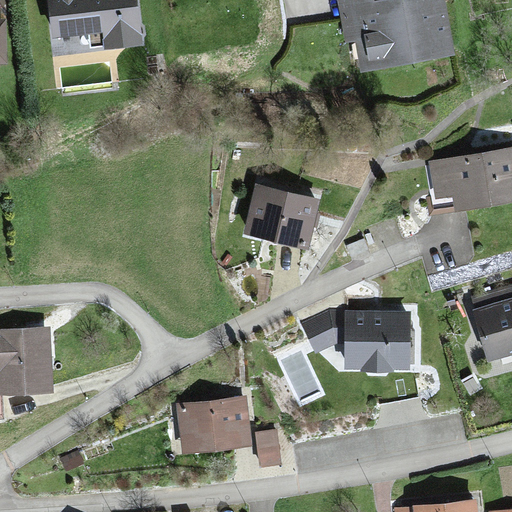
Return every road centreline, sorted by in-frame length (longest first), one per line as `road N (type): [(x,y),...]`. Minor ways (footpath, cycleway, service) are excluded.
road 1 (residential): [(0,470),(165,361),(419,244)]
road 2 (residential): [(67,511),(267,489),(511,444)]
